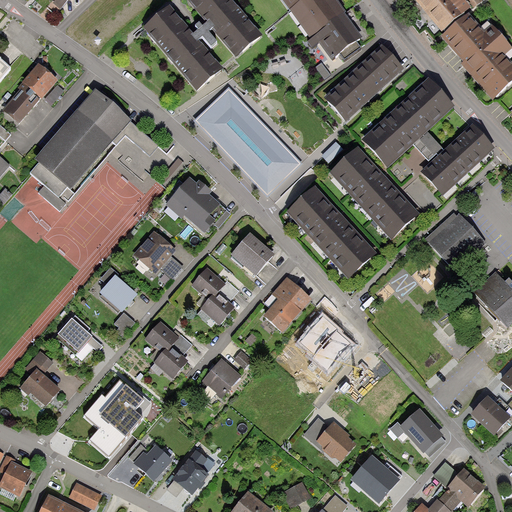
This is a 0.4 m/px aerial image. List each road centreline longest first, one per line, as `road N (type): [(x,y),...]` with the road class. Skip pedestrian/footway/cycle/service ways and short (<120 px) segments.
road 1 (residential): [(500,511),(487,467),(248,202)]
road 2 (residential): [(40,449),(248,202)]
road 3 (residential): [(248,202),(141,101),(3,0)]
road 4 (tertiary): [(511,150),(376,0)]
road 5 (residential): [(163,511),(40,449)]
